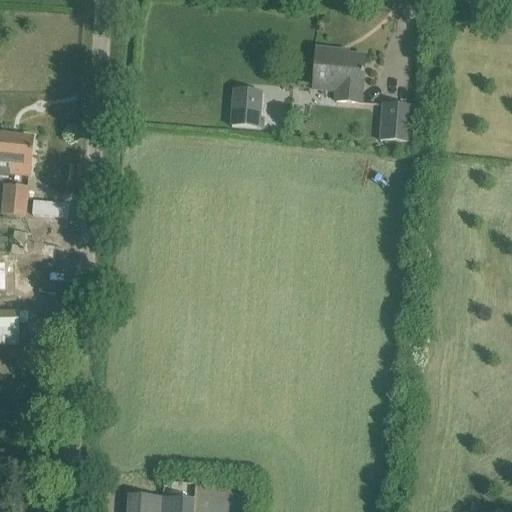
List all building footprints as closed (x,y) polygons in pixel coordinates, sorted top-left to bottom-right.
[(340,53),(316,51),(313,91),(337,92),(336,105),(360,107),(362,86),(363,86),(365,59),(340,57),(340,53)] [(233,91),(230,129),(261,131),(263,94),(233,91)] [(380,143),(412,145),(415,109),(383,106),(380,143)] [(0,176),(10,178),(10,175),(30,177),(33,140),(0,136),(0,176)] [(0,211),(0,216),(24,219),(28,189),(3,186),(0,211)] [(0,345),(18,346),(18,314),(0,313),(0,345)] [(127,511),(193,511),(194,501),(128,497),(127,511)]
